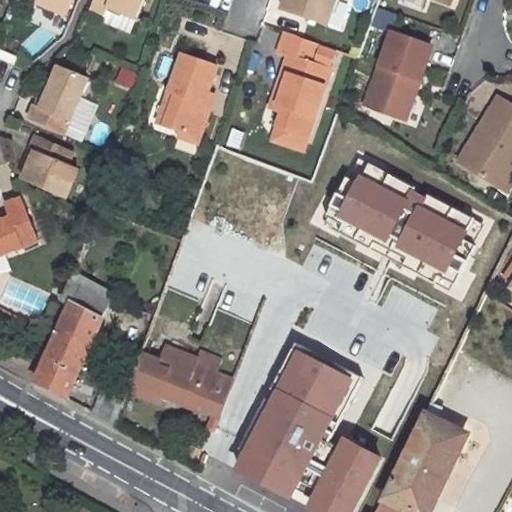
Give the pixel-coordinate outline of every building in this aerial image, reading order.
[(39,0),(40,1),(68,13),(73,0),(39,0)] [(94,0),(92,6),(105,13),(109,4),(138,17),(144,0),(94,0)] [(286,0),(284,9),(327,24),(335,0),(286,0)] [(286,32),(279,52),(289,55),(293,57),(282,90),(277,87),(270,106),(282,111),(277,126),(306,136),(330,69),(311,63),(319,43),(286,32)] [(432,50),(392,35),(365,106),(398,119),(413,79),(420,82),(432,50)] [(219,66),(184,52),(169,88),(176,91),(164,122),(180,129),(199,137),(209,112),(204,103),(208,92),(219,66)] [(293,57),(289,55),(277,87),(282,90),(293,57)] [(37,103),(31,119),(67,133),(89,78),(60,65),(50,93),(44,107),(38,104),(37,103)] [(420,82),(413,79),(398,119),(405,121),(420,82)] [(176,91),(169,88),(157,119),(164,122),(176,91)] [(44,91),(38,104),(44,107),(50,93),(44,91)] [(215,95),(208,92),(204,103),(209,112),(215,95)] [(465,166),(498,187),(511,168),(505,164),(511,153),(511,105),(499,97),(471,141),(478,146),(465,166)] [(199,137),(180,129),(178,134),(197,142),(199,137)] [(40,150),(27,178),(69,197),(81,168),(72,164),(77,150),(39,135),(34,147),(40,150)] [(465,166),(478,146),(471,141),(458,162),(465,166)] [(362,154),(331,214),(333,216),(329,224),(344,232),(345,231),(456,290),(481,244),(477,242),(487,223),(478,218),(479,216),(434,192),(432,196),(419,189),(421,185),(362,154)] [(507,193),(511,184),(511,168),(498,187),(507,193)] [(26,197),(9,203),(15,217),(0,222),(0,255),(42,239),(26,197)] [(12,211),(0,215),(0,222),(15,217),(12,211)] [(309,244),(306,257),(332,263),(335,250),(309,244)] [(115,293),(73,271),(63,300),(71,304),(72,303),(103,320),(115,293)] [(71,304),(60,328),(93,342),(103,320),(72,303),(71,304)] [(60,328),(48,355),(80,368),(93,342),(60,328)] [(251,452),(241,469),(299,500),(303,492),(319,500),(315,508),(322,511),(361,511),(391,456),(352,435),(345,448),(333,441),(337,433),(333,431),(339,420),(343,422),(367,377),(301,342),(277,388),(283,391),(277,401),(271,398),(244,449),(251,452)] [(236,380),(217,373),(223,360),(202,351),(198,359),(167,346),(161,361),(148,356),(150,351),(144,349),(129,391),(157,402),(160,392),(222,416),(236,380)] [(48,355),(35,382),(67,399),(80,368),(48,355)] [(102,391),(93,413),(116,425),(129,391),(114,384),(110,394),(102,391)] [(425,416),(385,499),(411,511),(428,511),(465,436),(425,416)] [(385,499),(378,511),(410,511),(411,511),(385,499)]
